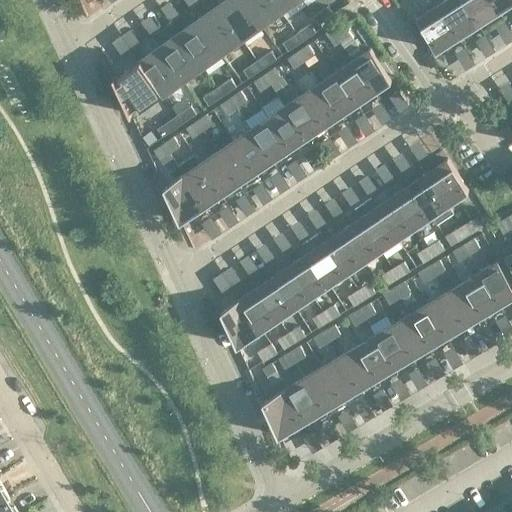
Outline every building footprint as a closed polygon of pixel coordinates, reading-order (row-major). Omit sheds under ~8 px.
[(261,23),(244,0),(225,0),(219,5),(241,37),(261,23)] [(281,9),(274,0),(244,0),(261,23),(281,9)] [(293,0),(274,0),(281,9),(293,0)] [(479,23),(464,0),(444,0),(438,4),(459,36),(479,23)] [(499,10),(492,0),(464,0),(479,23),(499,10)] [(511,1),(511,0),(492,0),(499,10),(511,1)] [(459,36),(438,4),(417,18),(438,50),(459,36)] [(241,37),(219,5),(199,19),(221,51),(241,37)] [(314,15),(320,23),(336,12),(336,11),(334,13),(328,5),(314,15)] [(221,51),(199,19),(179,33),(202,65),(221,51)] [(310,23),(297,32),(303,41),(318,30),(318,29),(316,31),(310,23)] [(351,34),(345,25),(335,32),(341,41),(351,34)] [(303,41),(297,32),(283,42),(289,50),(286,51),(287,52),(303,41)] [(341,41),(335,32),(329,36),(336,45),(341,41)] [(202,65),(179,33),(159,47),(182,78),(202,65)] [(315,53),(308,44),(298,51),(304,60),(315,53)] [(182,78),(159,47),(140,60),(162,92),(182,78)] [(371,48),(353,60),(374,91),(392,79),(371,48)] [(271,50),(257,60),(263,68),(279,57),(279,56),(277,58),(271,50)] [(304,60),(298,51),(288,58),(294,67),(304,60)] [(162,92),(140,60),(119,75),(120,76),(122,79),(118,81),(117,81),(131,114),(133,113),(131,110),(140,104),(141,106),(141,107),(162,92)] [(263,68),(257,60),(244,69),(249,77),(247,78),(247,79),(263,68)] [(374,91),(353,60),(336,71),(357,102),(374,91)] [(281,76),(275,67),(264,74),(271,83),(281,76)] [(357,102),(336,71),(319,82),(340,114),(357,102)] [(271,83),(264,74),(254,81),(260,90),(271,83)] [(231,78),(217,87),(223,95),(239,84),(237,85),(231,78)] [(340,114),(319,82),(302,94),(324,125),(340,114)] [(223,95),(217,87),(204,97),(209,104),(207,106),(223,95)] [(247,99),(241,90),(231,97),(237,106),(247,99)] [(324,125),(302,94),(285,105),(307,137),(324,125)] [(237,106),(231,97),(220,104),(227,113),(237,106)] [(192,105),(178,114),(183,122),(200,111),(199,111),(197,113),(192,105)] [(307,137),(285,105),(268,116),(290,148),(307,137)] [(213,122),(207,113),(197,120),(203,129),(213,122)] [(183,122),(178,114),(158,128),(163,136),(161,137),(183,122)] [(290,148),(268,116),(251,128),(273,159),(290,148)] [(203,129),(197,120),(186,128),(193,137),(203,129)] [(273,159),(251,128),(234,139),(255,171),(273,159)] [(180,145),(174,136),(163,144),(169,153),(180,145)] [(255,171),(234,139),(217,151),(238,182),(255,171)] [(172,157),(169,153),(163,144),(154,150),(163,163),(172,157)] [(238,182),(217,151),(200,162),(222,194),(238,182)] [(200,162),(195,154),(178,165),(183,173),(205,205),(222,194),(200,162)] [(448,158),(427,172),(448,204),(469,190),(448,158)] [(454,212),(448,204),(427,172),(410,183),(431,215),(437,223),(454,212)] [(205,205),(183,173),(165,186),(181,221),(205,205)] [(431,215),(410,183),(393,195),(415,226),(431,215)] [(415,226),(393,195),(376,206),(398,238),(415,226)] [(398,238),(376,206),(359,218),(381,249),(398,238)] [(511,226),(511,222),(508,216),(498,223),(503,232),(511,226)] [(475,217),(462,225),(468,234),(480,226),(475,217)] [(381,249),(359,218),(343,229),(364,260),(381,249)] [(468,234),(462,225),(451,231),(457,241),(468,234)] [(364,260),(343,229),(326,240),(347,272),(364,260)] [(479,247),(474,237),(463,244),(469,253),(479,247)] [(438,239),(427,246),(433,255),(444,249),(438,239)] [(347,272),(326,240),(308,252),(330,283),(347,272)] [(469,253),(463,244),(452,250),(458,260),(469,253)] [(433,255),(427,246),(417,252),(422,262),(433,255)] [(330,283),(308,252),(291,263),(313,295),(330,283)] [(445,268),(439,258),(429,265),(434,274),(445,268)] [(511,282),(498,260),(480,271),(500,304),(511,296),(511,282)] [(403,261),(392,268),(398,277),(409,270),(403,261)] [(313,295),(291,263),(274,275),(296,306),(313,295)] [(434,274),(429,265),(418,272),(424,281),(434,274)] [(398,277),(392,268),(382,274),(387,283),(398,277)] [(500,304),(480,271),(463,281),(482,314),(500,304)] [(296,306),(274,275),(258,286),(279,317),(296,306)] [(410,289),(404,280),(393,287),(399,296),(410,289)] [(482,314),(463,281),(445,292),(464,324),(482,314)] [(368,282),(357,289),(363,298),(374,291),(368,282)] [(279,317),(258,286),(241,297),(262,329),(279,317)] [(399,296),(393,287),(383,293),(388,302),(399,296)] [(363,298),(357,289),(347,295),(352,305),(363,298)] [(464,324),(445,292),(427,302),(447,335),(464,324)] [(262,329),(241,297),(222,310),(238,345),(262,329)] [(375,311),(369,301),(359,308),(364,317),(375,311)] [(447,335),(427,302),(410,313),(429,345),(447,335)] [(333,304),(322,310),(328,320),(338,313),(333,304)] [(364,317),(359,308),(348,314),(354,324),(364,317)] [(328,320),(322,310),(311,317),(317,326),(328,320)] [(429,345),(410,313),(392,323),(412,356),(429,345)] [(340,332),(334,323),(323,329),(329,339),(340,332)] [(412,356),(392,323),(375,334),(394,366),(412,356)] [(298,325),(287,332),(293,341),(303,335),(298,325)] [(329,339),(323,329),(313,336),(318,345),(329,339)] [(293,341),(287,332),(276,338),(282,348),(293,341)] [(394,366),(375,334),(357,344),(377,377),(394,366)] [(256,351),(262,360),(276,352),(270,342),(256,351)] [(305,354),(299,344),(288,351),(294,360),(305,354)] [(377,377),(357,344),(340,355),(359,387),(377,377)] [(294,360),(288,351),(278,357),(283,367),(294,360)] [(359,387),(340,355),(322,365),(342,398),(359,387)] [(281,377),(271,361),(262,367),(271,383),(281,377)] [(342,398),(322,365),(305,376),(324,408),(342,398)] [(324,408),(305,376),(287,386),(307,419),(324,408)] [(307,419),(287,386),(263,400),(280,435),(307,419)] [(0,511),(18,511),(8,494),(0,498),(0,511)]
